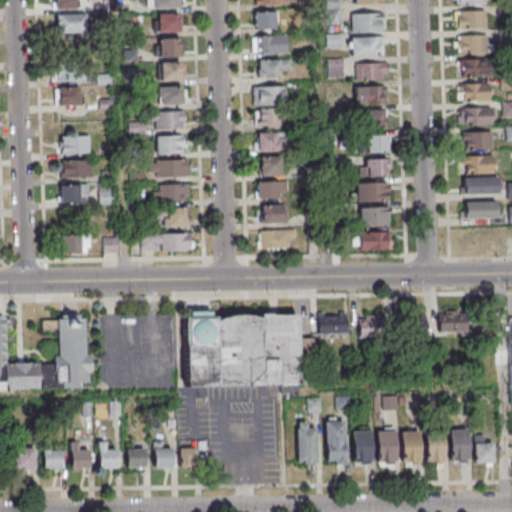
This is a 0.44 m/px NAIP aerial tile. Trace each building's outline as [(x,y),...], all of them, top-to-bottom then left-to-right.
[(76,9),(75,0),(53,0),(54,9),(76,9)] [(151,0),(152,8),(181,8),(181,0),(151,0)] [(485,29),(485,10),(455,10),(455,29),(485,29)] [(254,29),(276,29),(276,12),(254,12),(254,29)] [(381,13),(350,13),(350,32),(381,32),(381,13)] [(54,14),(54,33),(84,33),(84,14),(54,14)] [(157,14),(157,32),(180,32),(180,14),(157,14)] [(285,53),(285,35),(252,35),(252,53),(285,53)] [(456,36),(456,54),(487,54),(487,36),(456,36)] [(348,37),(348,55),(383,55),(383,37),(348,37)] [(180,38),(158,38),(158,57),(180,57),(180,38)] [(342,58),(326,59),(326,78),(342,77),(342,58)] [(256,60),(256,78),(279,78),(279,68),(288,68),(288,60),(256,60)] [(488,60),(458,60),(458,78),(488,78),(488,60)] [(52,62),(51,81),(87,81),(87,62),(52,62)] [(181,81),(181,63),(158,63),(158,81),(181,81)] [(386,79),(386,63),(355,63),(355,79),(386,79)] [(488,102),(488,84),(457,84),(457,102),(488,102)] [(252,85),(252,105),(283,105),(283,85),(252,85)] [(383,105),(383,86),(353,86),(353,105),(383,105)] [(57,106),(79,106),(79,88),(57,88),(57,106)] [(157,106),(184,106),(184,88),(157,88),(157,106)] [(460,107),(460,126),(491,126),(491,107),(460,107)] [(253,127),(278,127),(278,108),(253,108),(253,127)] [(184,112),(154,112),(154,130),(184,130),(184,112)] [(491,149),(491,131),(461,132),(462,150),(491,149)] [(279,132),(255,132),(255,151),(279,151),(279,132)] [(388,152),(387,135),(367,135),(368,153),(388,152)] [(60,154),(88,154),(88,136),(60,136),(60,154)] [(155,137),(155,155),(185,155),(185,137),(155,137)] [(462,173),(492,173),(492,155),(462,155),(462,173)] [(280,156),(258,156),(258,175),(280,175),(280,156)] [(386,158),(364,158),(365,176),(387,175),(386,158)] [(60,177),(89,177),(89,161),(60,161),(60,177)] [(189,161),(154,161),(154,178),(189,178),(189,161)] [(497,193),(497,178),(460,178),(460,193),(497,193)] [(256,198),(282,198),(282,181),(256,181),(256,198)] [(113,206),(113,182),(98,182),(98,206),(113,206)] [(386,201),(386,182),(356,182),(356,201),(386,201)] [(59,185),(59,202),(87,202),(87,185),(59,185)] [(188,186),(156,186),(156,202),(188,202),(188,186)] [(496,202),(461,202),(461,218),(496,218),(496,202)] [(285,223),(285,206),(260,206),(260,223),(285,223)] [(359,225),(387,225),(387,207),(359,207),(359,225)] [(162,210),(162,227),(187,227),(187,210),(162,210)] [(257,248),(292,248),(292,230),(257,230),(257,248)] [(358,232),(358,250),(390,250),(390,232),(358,232)] [(63,253),(87,253),(87,235),(63,235),(63,253)] [(191,235),(139,235),(139,252),(191,252),(191,235)] [(117,253),(117,238),(102,238),(102,253),(117,253)] [(0,389),(86,388),(85,317),(41,317),(41,330),(55,330),(55,362),(3,363),(3,312),(0,311),(0,389)] [(312,313),(312,334),(345,334),(345,313),(312,313)] [(297,385),(296,314),(183,315),(184,386),(297,385)] [(470,314),(427,314),(427,335),(470,335),(470,314)] [(358,341),(392,341),(392,317),(358,317),(358,341)] [(344,463),(344,420),(324,420),(324,463),(344,463)] [(296,463),(315,463),(315,421),(296,421),(296,463)] [(372,429),(350,430),(351,465),(395,463),(394,431),(372,431),(372,429)] [(467,461),(467,429),(448,429),(448,461),(467,461)] [(424,431),(424,463),(443,463),(443,431),(424,431)] [(399,432),(399,464),(419,464),(419,432),(399,432)] [(88,468),(88,449),(78,450),(78,441),(69,442),(69,468),(88,468)] [(96,468),(117,468),(117,450),(106,450),(106,441),(96,441),(96,468)] [(162,441),(152,441),(152,468),(173,468),(173,447),(162,447),(162,441)] [(473,463),(492,463),(492,442),(473,442),(473,463)] [(6,469),(33,469),(33,447),(6,447),(6,469)] [(60,448),(41,448),(41,469),(60,469),(60,448)] [(143,448),(125,448),(125,468),(143,468),(143,448)] [(195,467),(195,448),(178,448),(178,467),(195,467)]
